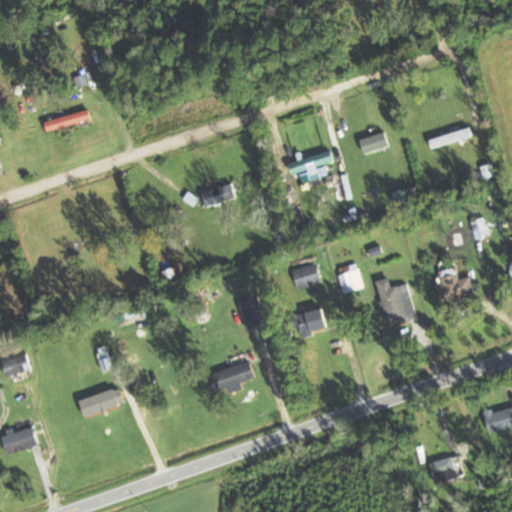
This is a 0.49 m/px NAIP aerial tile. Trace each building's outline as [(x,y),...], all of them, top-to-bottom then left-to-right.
[(46,132),(90,119),(87,110),(43,122),(46,132)] [(439,152),(457,147),(456,140),(471,136),(467,120),(433,129),(439,152)] [(359,140),(363,155),(390,145),(386,131),(359,140)] [(334,163),(332,153),(289,162),(291,171),(334,163)] [(239,196),(233,181),(201,193),(206,207),(239,196)] [(472,222),(477,238),(488,234),(483,218),(472,222)] [(293,269),(296,288),(321,283),(317,264),(293,269)] [(470,276),(459,279),(456,266),(433,272),(441,303),(475,295),(470,276)] [(364,286),(358,267),(338,274),(344,293),(364,286)] [(416,318),(409,290),(395,294),(390,277),(376,281),(387,325),(416,318)] [(245,329),(266,322),(258,298),(238,304),(245,329)] [(295,317),(301,335),(325,327),(319,308),(295,317)] [(1,347),(1,372),(27,372),(27,347),(1,347)] [(208,375),(214,392),(255,377),(249,360),(208,375)] [(75,398),(78,411),(119,401),(116,389),(75,398)] [(511,427),(511,407),(484,410),(486,431),(511,427)] [(0,438),(6,456),(38,444),(32,427),(0,438)] [(466,471),(454,455),(438,466),(450,483),(466,471)]
